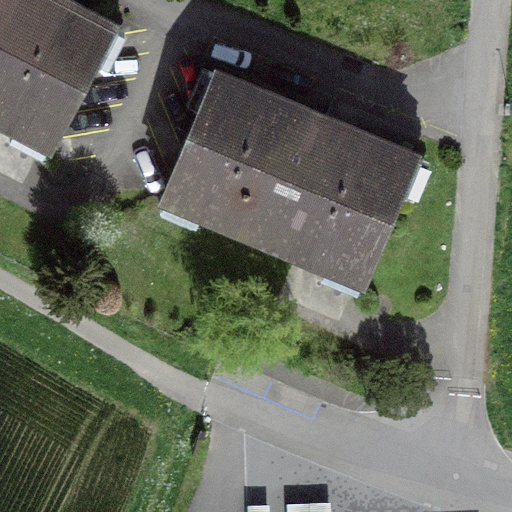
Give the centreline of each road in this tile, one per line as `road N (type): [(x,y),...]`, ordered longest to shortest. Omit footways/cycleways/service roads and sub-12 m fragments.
road 1 (residential): [(492,0),(454,483)]
road 2 (residential): [(454,483),(235,408)]
